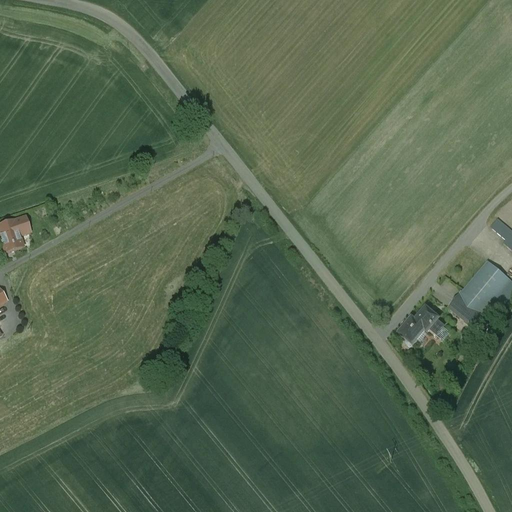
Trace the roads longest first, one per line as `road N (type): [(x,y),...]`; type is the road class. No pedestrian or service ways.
road 1 (unclassified): [(52,0),(114,20),(143,47),(375,340)]
road 2 (unclassified): [(375,340),(488,511)]
road 3 (unclassified): [(375,340),(511,191)]
